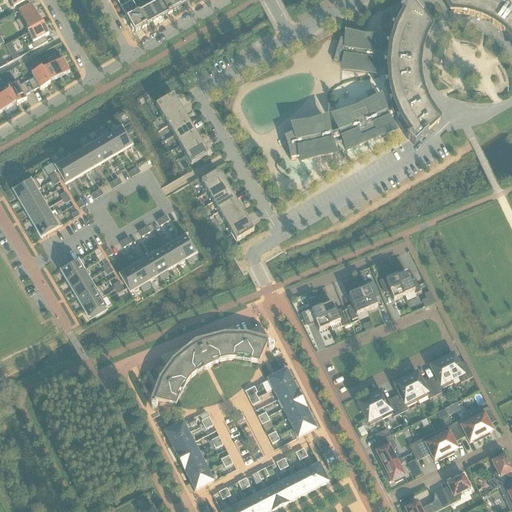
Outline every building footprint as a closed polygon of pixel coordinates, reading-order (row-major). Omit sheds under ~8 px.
[(30,1),(29,0),(8,0),(16,14),(28,8),(26,3),(30,1)] [(175,0),(162,0),(160,1),(168,15),(180,8),(175,0)] [(409,138),(416,145),(437,125),(432,120),(436,117),(435,117),(433,113),(428,106),(428,105),(425,106),(420,95),(423,94),(422,93),(419,80),(419,67),(419,66),(416,66),(418,54),(420,54),(424,41),(430,29),(431,27),(417,9),(429,0),(442,0),(450,14),(453,14),(457,14),(459,14),(463,15),(467,15),(471,16),(473,17),(476,18),(478,19),(481,20),(482,19),(484,20),(487,22),(491,24),(494,26),(496,27),(499,29),(502,31),(505,34),(508,36),(509,38),(511,41),(511,5),(508,2),(508,0),(422,0),(415,6),(409,0),(401,11),(393,28),(387,47),(386,53),(380,52),(382,39),(364,37),(364,42),(348,41),(341,39),(334,61),(344,64),(344,68),(378,72),(380,59),(386,60),(385,66),(386,85),(390,104),(393,110),(387,112),(382,100),(341,118),(335,120),(338,128),(330,130),(329,124),(328,122),(319,124),(294,130),(295,134),(285,138),(288,145),(292,159),(301,157),(302,162),(336,154),(334,145),(344,142),(348,151),(395,131),(390,119),(396,116),(398,122),(405,132),(409,138)] [(150,7),(157,21),(168,15),(160,1),(150,7)] [(126,20),(139,13),(132,2),(120,8),(126,20)] [(150,7),(139,13),(146,27),(157,21),(150,7)] [(28,8),(16,14),(28,35),(43,26),(43,25),(42,26),(34,11),(31,12),(28,8)] [(146,27),(139,13),(126,20),(134,34),(146,27)] [(49,36),(43,26),(28,35),(33,45),(31,46),(34,51),(48,43),(45,38),(49,36)] [(16,52),(11,55),(14,61),(19,59),(16,52)] [(41,69),(41,70),(50,85),(50,84),(70,73),(63,60),(43,72),(41,69)] [(50,85),(41,70),(32,75),(34,79),(26,83),(32,93),(39,89),(40,91),(50,85)] [(32,93),(26,83),(19,87),(18,85),(8,90),(17,106),(27,101),(25,97),(32,93)] [(17,106),(8,90),(8,91),(9,93),(0,97),(0,113),(16,105),(16,106),(17,106)] [(173,97),(156,107),(162,117),(179,107),(173,97)] [(185,117),(179,107),(162,117),(167,127),(185,117)] [(191,127),(185,117),(167,127),(173,137),(191,127)] [(197,137),(191,127),(173,137),(179,147),(197,137)] [(121,129),(112,135),(122,152),(132,147),(121,129)] [(122,152),(112,135),(102,141),(112,158),(122,152)] [(185,157),(203,147),(197,137),(179,147),(185,157)] [(91,142),(103,163),(112,158),(102,141),(93,146),(91,142)] [(94,169),(103,163),(91,142),(81,148),(94,169)] [(203,147),(185,157),(191,167),(209,156),(203,147)] [(85,174),(94,169),(81,148),(83,152),(74,157),(85,174)] [(63,158),(75,180),(85,174),(74,157),(65,162),(63,158)] [(65,186),(75,180),(63,158),(53,164),(65,186)] [(218,173),(201,183),(207,193),(224,183),(218,173)] [(19,202),(40,189),(34,179),(27,184),(26,182),(19,187),(20,188),(13,192),(19,202)] [(224,183),(207,193),(213,203),(230,193),(224,183)] [(24,211),(42,201),(36,192),(40,189),(19,202),(24,211)] [(230,193),(213,203),(219,213),(236,203),(230,193)] [(42,201),(24,211),(30,220),(47,210),(42,201)] [(80,210),(84,207),(81,202),(76,204),(80,210)] [(236,203),(219,213),(224,223),(242,213),(236,203)] [(52,219),(47,210),(30,220),(35,230),(57,217),(56,216),(52,219)] [(77,212),(71,215),(74,220),(80,217),(77,212)] [(242,213),(224,223),(230,233),(248,223),(242,213)] [(62,227),(57,217),(35,230),(41,239),(62,227)] [(248,223),(230,233),(236,243),(254,233),(248,223)] [(176,244),(186,261),(196,255),(186,238),(176,244)] [(177,266),(186,261),(176,244),(166,249),(177,266)] [(93,253),(96,258),(102,254),(99,249),(93,253)] [(167,272),(177,266),(166,249),(157,255),(167,272)] [(108,258),(113,256),(110,250),(105,253),(108,258)] [(158,277),(167,272),(157,255),(148,260),(158,277)] [(149,283),(158,277),(148,260),(139,266),(149,283)] [(61,272),(66,282),(84,272),(78,262),(61,272)] [(149,283),(139,266),(129,271),(139,288),(149,283)] [(130,294),(139,288),(129,271),(120,277),(130,294)] [(84,272),(66,282),(72,291),(89,281),(84,272)] [(396,278),(404,297),(414,293),(415,295),(421,293),(416,282),(411,284),(406,273),(396,278)] [(404,297),(396,278),(386,282),(385,280),(379,282),(384,293),(389,291),(393,301),(404,297)] [(72,291),(77,301),(99,288),(94,290),(89,281),(72,291)] [(369,289),(359,293),(366,312),(377,308),(373,298),(378,295),(374,284),(368,287),(369,289)] [(99,288),(77,301),(83,310),(104,297),(99,288)] [(366,312),(359,293),(348,297),(353,308),(347,310),(352,321),(358,319),(357,316),(366,312)] [(104,297),(83,310),(89,320),(95,316),(96,317),(103,313),(103,312),(106,310),(100,300),(105,298),(104,297)] [(322,308),(330,328),(340,324),(341,328),(347,325),(342,312),(336,315),(332,304),(322,308)] [(311,310),(305,313),(301,314),(305,326),(315,322),(319,332),(330,328),(322,308),(312,313),(311,310)] [(191,351),(191,350),(174,364),(162,382),(154,402),(176,407),(179,399),(177,398),(179,391),(184,385),(185,386),(190,379),(197,374),(196,372),(201,368),(203,371),(213,366),(211,362),(218,361),(219,363),(227,361),(236,361),(236,359),(243,359),(250,361),(250,363),(258,365),(267,345),(246,339),(224,339),(203,344),(203,345),(191,351)] [(452,381),(457,378),(461,384),(473,378),(466,366),(459,370),(453,357),(442,362),(452,381)] [(431,384),(437,396),(444,393),(442,390),(454,384),(452,381),(442,362),(431,368),(438,381),(431,384)] [(268,381),(273,391),(291,382),(286,372),(268,381)] [(406,381),(417,403),(428,397),(429,400),(437,396),(431,384),(423,388),(417,375),(406,381)] [(394,403),(401,415),(408,411),(406,408),(417,403),(406,381),(395,386),(401,399),(394,403)] [(296,392),(291,382),(273,391),(278,401),(296,392)] [(301,401),(296,392),(278,401),(283,410),(301,401)] [(370,399),(381,421),(392,416),(393,419),(401,415),(394,403),(387,407),(381,394),(370,399)] [(250,403),(258,399),(256,395),(248,399),(250,403)] [(359,405),(370,427),(381,421),(370,399),(359,405)] [(306,411),(301,401),(283,410),(288,420),(306,411)] [(482,440),(490,436),(489,434),(493,433),(487,423),(494,419),(488,408),(470,417),(482,440)] [(311,420),(306,411),(288,420),(293,430),(311,420)] [(258,418),(260,422),(268,418),(265,414),(258,418)] [(458,437),(464,434),(469,444),(473,443),(473,445),(482,440),(470,417),(452,426),(458,437)] [(204,427),(211,423),(209,418),(202,422),(204,427)] [(448,418),(443,421),(446,427),(452,425),(448,418)] [(316,430),(311,420),(293,430),(298,440),(316,430)] [(183,424),(165,434),(170,444),(188,434),(183,424)] [(452,441),(458,437),(452,426),(434,435),(437,440),(446,458),(455,454),(454,452),(457,451),(452,441)] [(378,443),(390,437),(387,431),(375,437),(378,443)] [(268,437),(270,441),(277,437),(275,433),(268,437)] [(170,444),(171,445),(175,453),(193,444),(188,434),(170,444)] [(382,470),(384,469),(396,462),(392,454),(396,449),(390,437),(378,443),(382,451),(376,453),(379,459),(378,460),(382,470)] [(211,442),(214,446),(221,442),(219,438),(211,442)] [(426,439),(416,444),(422,456),(429,452),(434,462),(437,461),(438,462),(446,458),(437,440),(431,443),(426,439)] [(193,444),(175,453),(180,463),(198,454),(193,444)] [(415,459),(422,456),(416,444),(409,447),(415,459)] [(299,462),(303,460),(299,452),(295,454),(299,462)] [(198,454),(180,463),(185,473),(203,463),(198,454)] [(494,462),(492,463),(496,472),(492,477),(498,489),(510,483),(506,475),(511,472),(509,467),(511,466),(506,457),(504,458),(504,457),(502,458),(501,456),(493,460),(494,462)] [(221,461),(223,465),(231,461),(229,457),(221,461)] [(385,475),(390,484),(391,483),(392,484),(394,483),(395,484),(403,481),(402,479),(404,478),(399,469),(404,463),(402,459),(396,462),(384,469),(387,474),(385,475)] [(414,461),(407,465),(410,471),(417,467),(414,461)] [(280,472),(284,470),(280,462),(276,464),(280,472)] [(203,463),(185,473),(190,482),(208,473),(203,463)] [(319,466),(309,471),(318,489),(328,484),(319,466)] [(309,494),(318,489),(309,471),(299,476),(309,494)] [(190,482),(195,492),(213,483),(208,473),(190,482)] [(299,499),(309,494),(299,476),(290,481),(299,499)] [(470,487),(466,479),(464,480),(463,478),(462,478),(462,476),(452,481),(453,483),(447,486),(450,491),(444,495),(450,507),(460,501),(460,495),(469,490),(468,488),(470,487)] [(246,489),(250,487),(246,480),(242,482),(246,489)] [(290,481),(280,486),(289,504),(299,499),(290,481)] [(511,510),(511,486),(510,483),(498,489),(510,511),(511,510)] [(280,509),(289,504),(280,486),(271,491),(280,509)] [(269,511),(273,511),(280,509),(271,491),(261,496),(269,511)] [(439,504),(442,510),(450,507),(444,495),(436,499),(439,504)] [(257,511),(269,511),(261,496),(251,500),(257,511)] [(245,511),(257,511),(251,500),(242,505),(245,511)]
